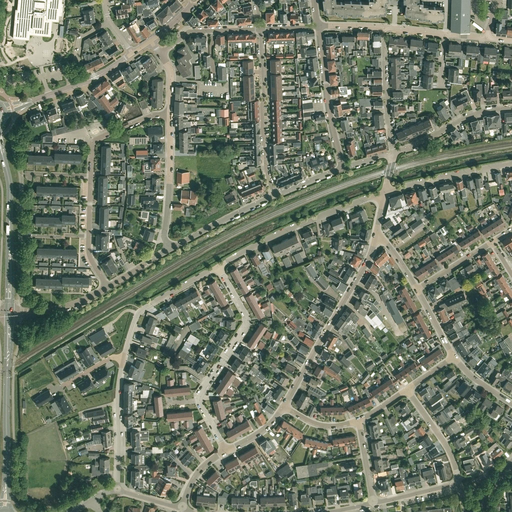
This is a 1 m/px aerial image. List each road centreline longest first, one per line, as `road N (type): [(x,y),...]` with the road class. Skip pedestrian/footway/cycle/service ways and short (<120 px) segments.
road 1 (residential): [(108,288),(88,250),(93,145),(170,115)]
road 2 (residential): [(284,405),(368,259),(375,232)]
road 3 (secondary): [(4,509),(9,314)]
road 4 (residential): [(219,267),(384,192)]
road 5 (residential): [(275,195),(266,170),(260,29)]
road 6 (secondary): [(9,314),(5,166)]
road 7 (residential): [(343,169),(318,26)]
road 8 (residential): [(123,358),(139,311),(219,267)]
road 9 (residential): [(208,382),(247,322),(219,267)]
road 10 (residential): [(118,491),(123,358)]
road 11 (residential): [(170,248),(170,115)]
road 12 (residential): [(384,192),(511,163)]
road 13 (residential): [(393,154),(472,115),(511,109)]
road 14 (residential): [(393,154),(383,27)]
road 15 (track): [(139,311),(122,307),(37,358)]
